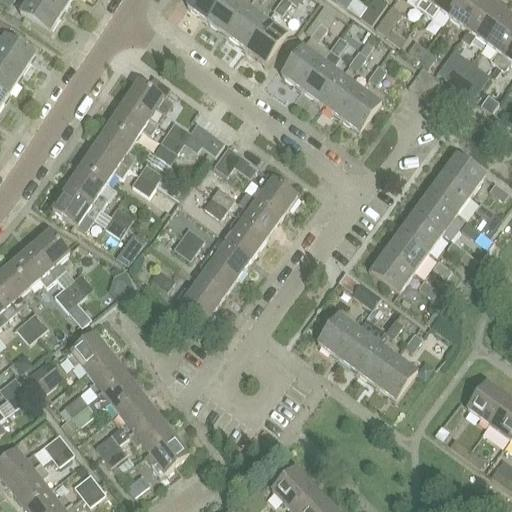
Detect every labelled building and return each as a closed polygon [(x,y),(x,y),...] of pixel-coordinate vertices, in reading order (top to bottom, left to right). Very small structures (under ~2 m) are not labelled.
[(15,3),(10,0),(0,0),(0,4),(10,11),(15,3)] [(64,16),(40,0),(30,0),(21,15),(51,35),(64,16)] [(40,0),(64,16),(74,0),(40,0)] [(195,0),(187,11),(207,26),(224,0),(195,0)] [(224,0),(207,26),(226,40),(247,10),(238,3),(240,0),(224,0)] [(346,11),(354,0),(353,0),(338,0),(336,4),(346,11)] [(372,30),(388,8),(377,0),(376,0),(367,12),(368,12),(361,22),(372,30)] [(425,18),(432,8),(437,0),(421,0),(425,2),(418,12),(425,18)] [(437,0),(432,8),(425,18),(433,23),(440,13),(450,20),(464,0),(437,0)] [(469,34),(491,4),(485,0),(464,0),(450,20),(469,34)] [(284,1),(267,25),(246,54),(265,68),(287,39),(276,31),(293,8),(284,1)] [(477,40),(487,47),(509,17),(491,4),(469,34),(462,43),(471,49),(477,40)] [(226,40),(246,54),(267,25),(247,10),(226,40)] [(403,19),(391,11),(375,33),(386,41),(393,32),(403,19)] [(499,69),(511,50),(511,18),(509,17),(487,47),(498,54),(491,63),(499,69)] [(367,43),(372,31),(356,24),(351,36),(367,43)] [(304,51),(303,50),(282,79),(301,94),(329,55),(319,48),(329,34),(321,28),(304,51)] [(0,47),(0,65),(23,80),(36,60),(5,40),(0,47)] [(329,55),(301,94),(321,108),(342,79),(334,73),(341,64),(338,61),(348,48),(340,42),(330,56),(329,55)] [(416,46),(406,60),(416,67),(418,65),(426,54),(416,46)] [(511,65),(511,64),(511,50),(499,69),(505,73),(511,65)] [(426,54),(418,65),(429,72),(437,61),(426,54)] [(359,57),(349,70),(357,76),(367,62),(359,57)] [(0,94),(9,101),(23,80),(0,65),(0,94)] [(379,71),(369,84),(377,90),(387,77),(379,71)] [(409,91),(419,98),(433,79),(423,72),(409,91)] [(445,83),(455,91),(462,81),(452,73),(445,83)] [(341,122),(362,93),(342,79),(321,108),(341,122)] [(433,79),(419,98),(428,105),(442,86),(433,79)] [(462,81),(455,91),(466,99),(473,89),(462,81)] [(158,129),(165,119),(157,113),(164,102),(139,85),(124,106),(158,129)] [(450,92),(442,86),(428,105),(436,111),(450,92)] [(445,118),(459,99),(450,92),(436,111),(445,118)] [(382,107),(362,93),(341,122),(360,136),(382,107)] [(0,115),(9,101),(0,94),(0,115)] [(489,120),(499,107),(489,99),(479,113),(489,120)] [(158,129),(124,106),(110,128),(136,145),(143,135),(151,140),(158,129)] [(136,145),(110,128),(96,149),(129,172),(136,162),(128,156),(136,145)] [(175,128),(169,137),(185,148),(191,139),(175,128)] [(177,160),(185,148),(169,137),(161,149),(177,160)] [(216,161),(226,148),(212,138),(202,151),(216,161)] [(96,149),(81,170),(107,187),(114,176),(122,182),(129,172),(96,149)] [(229,152),(214,172),(228,182),(235,173),(251,184),(258,174),(229,152)] [(471,199),(486,180),(457,158),(442,178),(471,199)] [(107,187),(81,170),(67,192),(101,214),(108,203),(100,198),(107,187)] [(141,180),(157,191),(163,181),(147,171),(141,180)] [(471,199),(442,178),(428,198),(457,219),(471,199)] [(264,194),(256,204),(282,222),(297,201),(267,179),(259,190),(264,194)] [(149,202),(157,191),(141,180),(133,191),(149,202)] [(509,199),(496,189),(490,197),(504,207),(509,199)] [(101,214),(67,192),(53,213),(78,230),(85,219),(93,225),(101,214)] [(219,193),(212,204),(227,216),(235,205),(219,193)] [(457,219),(428,198),(413,218),(442,238),(457,219)] [(221,225),(227,216),(212,204),(205,213),(221,225)] [(244,211),(236,222),(266,244),(282,222),(256,204),(249,214),(244,211)] [(481,209),(476,216),(489,226),(495,218),(481,209)] [(112,222),(129,233),(135,223),(118,212),(112,222)] [(442,238),(413,218),(399,237),(428,258),(442,238)] [(121,244),(129,233),(112,222),(104,233),(121,244)] [(233,251),(251,264),(266,244),(236,222),(230,231),(234,234),(226,245),(233,251)] [(468,227),(462,234),(476,244),(481,237),(468,227)] [(189,234),(181,245),(198,256),(205,246),(189,234)] [(60,267),(69,259),(49,236),(30,252),(57,284),(66,275),(60,267)] [(428,258),(399,237),(385,256),(414,278),(428,258)] [(198,256),(181,245),(174,254),(191,266),(198,256)] [(236,285),(251,264),(233,251),(226,245),(218,255),(214,252),(206,263),(236,285)] [(466,257),(453,247),(448,255),(461,265),(466,257)] [(57,284),(30,252),(11,269),(31,292),(41,284),(47,292),(57,284)] [(414,278),(385,256),(370,276),(399,297),(414,278)] [(236,285),(206,263),(200,272),(204,275),(196,286),(221,305),(236,285)] [(451,275),(438,265),(432,273),(446,283),(451,275)] [(31,292),(11,269),(0,278),(0,295),(18,317),(28,309),(21,301),(31,292)] [(159,275),(152,286),(166,296),(174,286),(159,275)] [(432,302),(437,294),(424,284),(418,292),(432,302)] [(65,294),(78,309),(87,301),(74,286),(65,294)] [(206,326),(221,305),(196,286),(188,297),(184,294),(176,304),(206,326)] [(371,314),(375,309),(380,302),(362,288),(353,301),(371,314)] [(78,309),(65,294),(56,302),(68,317),(78,309)] [(8,326),(18,317),(0,295),(0,319),(1,318),(8,326)] [(375,309),(371,314),(365,323),(373,329),(383,315),(375,309)] [(26,327),(39,342),(49,334),(36,319),(26,327)] [(317,348),(337,362),(358,333),(339,319),(317,348)] [(396,325),(386,339),(394,344),(403,331),(396,325)] [(39,342),(26,327),(17,335),(30,350),(39,342)] [(357,377),(378,347),(358,333),(337,362),(357,377)] [(86,378),(111,358),(95,338),(87,345),(66,361),(74,371),(78,367),(86,378)] [(82,339),(62,355),(66,361),(87,345),(82,339)] [(413,358),(423,345),(415,339),(406,353),(413,358)] [(357,377),(376,391),(398,361),(378,347),(357,377)] [(97,401),(126,378),(111,358),(86,378),(94,388),(89,391),(97,401)] [(396,405),(417,376),(398,361),(376,391),(396,405)] [(45,396),(62,383),(48,365),(31,379),(45,396)] [(142,398),(126,378),(97,401),(98,402),(89,409),(97,419),(106,412),(105,411),(109,408),(117,418),(142,398)] [(0,396),(6,404),(22,392),(15,383),(0,395),(0,396)] [(490,428),(509,401),(487,385),(467,412),(490,428)] [(22,392),(6,404),(15,415),(31,403),(22,392)] [(81,398),(63,411),(64,411),(72,422),(89,409),(81,398)] [(125,428),(121,431),(122,433),(112,441),(119,450),(129,442),(128,441),(157,418),(142,398),(117,418),(125,428)] [(511,440),(511,403),(509,401),(490,428),(510,443),(511,440)] [(89,409),(72,422),(80,432),(97,419),(89,409)] [(129,442),(136,451),(140,448),(148,458),(173,438),(157,418),(128,441),(129,442)] [(160,481),(189,459),(173,438),(148,458),(156,468),(152,471),(160,481)] [(44,453),(51,462),(67,449),(60,441),(44,453)] [(112,441),(96,453),(103,461),(103,462),(119,450),(112,441)] [(450,451),(464,462),(469,455),(455,445),(450,451)] [(67,449),(51,462),(59,472),(75,460),(67,449)] [(127,460),(119,450),(103,462),(111,472),(127,460)] [(0,482),(9,494),(41,469),(34,459),(25,466),(18,455),(0,468),(0,482)] [(469,455),(464,462),(480,474),(485,467),(469,455)] [(9,494),(22,511),(26,511),(48,495),(41,486),(49,480),(41,469),(9,494)] [(288,511),(291,511),(314,490),(295,471),(271,494),(288,511)] [(506,492),(510,485),(497,475),(492,482),(506,492)] [(135,485),(127,491),(127,492),(135,502),(151,489),(143,479),(135,485)] [(75,493),(81,501),(97,489),(91,481),(75,493)] [(97,489),(81,501),(89,511),(90,511),(106,500),(97,489)] [(327,511),(331,508),(314,490),(291,511),(327,511)] [(67,511),(72,509),(65,499),(57,506),(48,495),(26,511),(67,511)]
